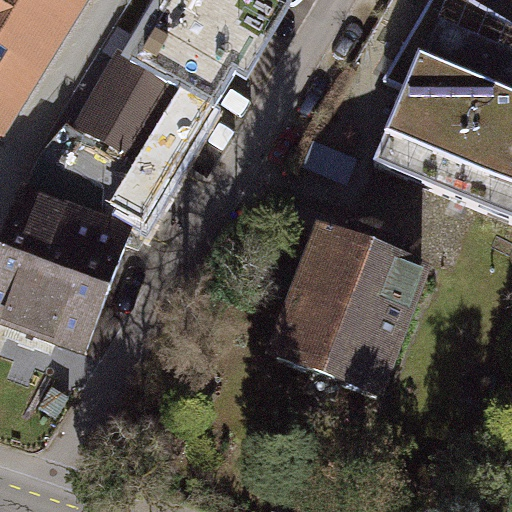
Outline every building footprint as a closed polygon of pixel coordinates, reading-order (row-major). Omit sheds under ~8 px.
[(89,0),(0,0),(0,138),(5,141),(89,0)] [(172,0),(134,61),(119,54),(76,130),(177,190),(240,74),(250,81),(293,10),(276,0),(172,0)] [(378,171),(511,225),(511,24),(471,0),(434,0),(388,82),(408,92),(378,171)] [(0,252),(0,329),(90,362),(136,233),(151,238),(177,190),(76,130),(69,125),(48,151),(33,174),(28,191),(24,189),(0,252)] [(320,231),(268,365),(386,408),(436,273),(320,231)]
